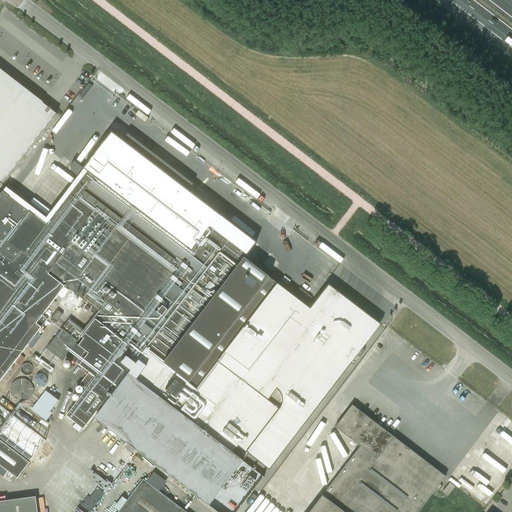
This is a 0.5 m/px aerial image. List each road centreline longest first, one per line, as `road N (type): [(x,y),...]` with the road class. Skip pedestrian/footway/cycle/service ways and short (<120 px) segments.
road 1 (tertiary): [(17,0),(511,379)]
road 2 (unknown): [(89,108),(248,236),(261,236),(288,207)]
